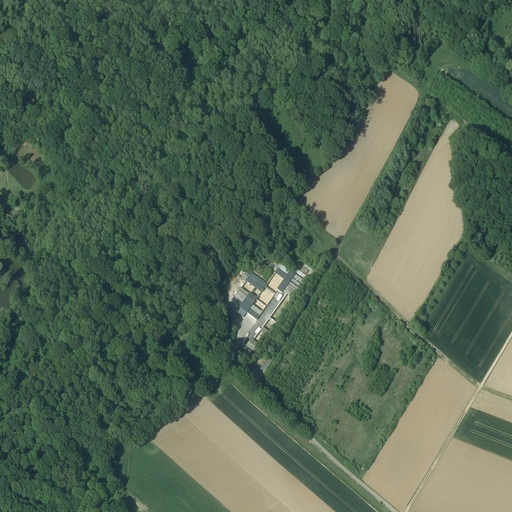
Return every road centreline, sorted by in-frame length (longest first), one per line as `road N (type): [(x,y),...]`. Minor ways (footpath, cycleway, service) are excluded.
road 1 (track): [(511,400),(481,388),(335,254)]
road 2 (track): [(511,280),(482,256),(472,235),(458,168),(465,123),(424,92)]
road 3 (track): [(511,337),(406,511)]
road 4 (track): [(393,511),(255,385)]
road 5 (track): [(335,254),(424,92)]
road 6 (track): [(0,56),(34,103),(68,120),(111,183)]
road 7 (track): [(255,385),(335,254)]
